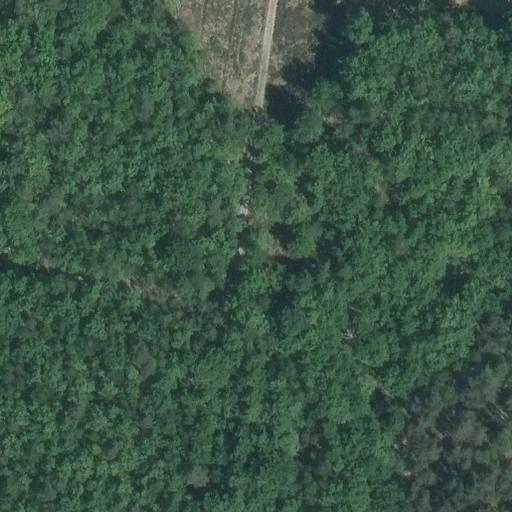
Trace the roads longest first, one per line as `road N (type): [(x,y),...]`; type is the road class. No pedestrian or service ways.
road 1 (track): [(264,0),(191,511)]
road 2 (track): [(0,259),(220,313)]
